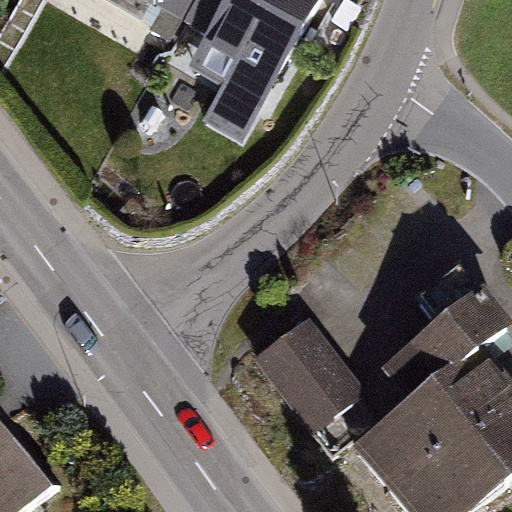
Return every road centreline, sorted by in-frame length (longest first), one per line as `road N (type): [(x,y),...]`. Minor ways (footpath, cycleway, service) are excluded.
road 1 (residential): [(118,356),(320,174),(383,78)]
road 2 (secondary): [(118,356),(0,204)]
road 3 (secondary): [(230,511),(118,356)]
road 4 (residential): [(511,171),(383,78)]
